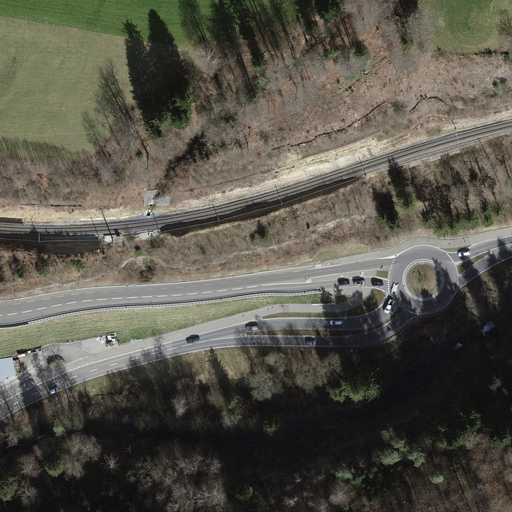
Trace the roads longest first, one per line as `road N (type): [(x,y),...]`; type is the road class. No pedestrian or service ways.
road 1 (primary): [(0,412),(92,370),(185,346),(371,329),(406,301)]
road 2 (secondary): [(0,310),(338,271),(396,276)]
